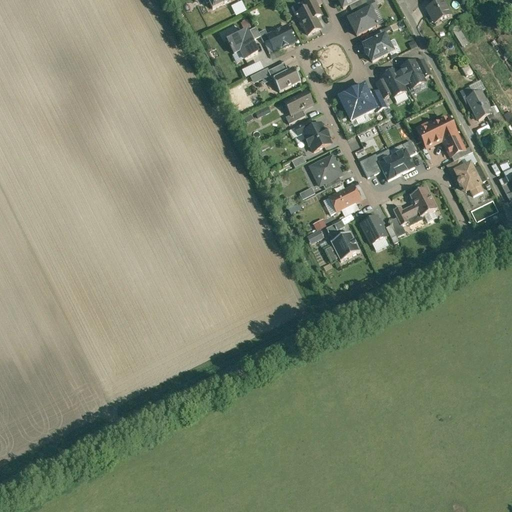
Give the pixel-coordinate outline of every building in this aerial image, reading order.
[(204,0),(207,6),(209,5),(210,5),(213,12),(230,3),(228,0),(204,0)] [(283,0),(287,9),(289,8),(287,5),(297,0),(298,0),(301,5),(311,0),(283,0)] [(361,0),(338,0),(344,11),(350,8),(363,1),(362,1),(361,0)] [(363,1),(350,8),(352,13),(358,10),(368,5),(365,0),(363,0),(362,1),(363,1)] [(322,17),(314,1),(307,4),(315,20),(322,17)] [(368,5),(358,10),(361,16),(371,11),(372,13),(377,10),(373,2),(368,5)] [(315,20),(307,4),(303,7),(306,12),(298,16),(301,23),(300,25),(302,30),(305,30),(308,37),(321,31),(315,20)] [(444,4),(427,13),(435,28),(451,20),(444,4)] [(361,16),(349,22),(357,38),(377,28),(377,29),(378,28),(378,27),(379,27),(372,13),(371,11),(361,16)] [(461,49),(468,45),(458,27),(451,31),(461,49)] [(269,39),(268,39),(270,43),(275,54),(295,44),(288,29),(269,39)] [(256,30),(250,33),(255,42),(261,39),(259,36),(256,30)] [(265,33),(259,36),(261,39),(264,46),(270,43),(268,39),(269,39),(265,33)] [(381,33),(365,41),(368,46),(384,38),(381,33)] [(248,35),(229,44),(231,50),(232,51),(235,57),(241,54),(245,62),(258,56),(248,35)] [(368,46),(365,48),(373,64),(390,55),(387,48),(389,47),(385,38),(384,38),(368,46)] [(414,42),(409,45),(412,51),(418,49),(414,42)] [(432,77),(425,63),(416,67),(423,81),(432,77)] [(414,64),(402,70),(405,74),(401,76),(407,87),(410,85),(413,91),(425,85),(423,81),(416,67),(414,64)] [(473,75),(467,66),(461,69),(467,78),(473,75)] [(246,79),(260,73),(258,68),(244,75),(246,79)] [(281,68),(268,74),(272,82),(273,82),(273,81),(285,75),(281,68)] [(285,75),(273,81),(273,82),(280,95),(301,84),(294,71),(285,75)] [(398,78),(395,73),(383,79),(385,83),(392,97),(394,101),(406,95),(403,88),(407,87),(401,76),(398,78)] [(259,75),(251,79),(254,86),(262,81),(259,75)] [(265,86),(269,93),(276,90),(272,83),(265,86)] [(385,83),(376,87),(379,94),(383,101),(392,97),(385,83)] [(365,88),(340,101),(352,124),(376,112),(377,112),(370,98),(365,88)] [(470,91),(462,95),(467,105),(469,104),(475,101),(473,98),(470,91)] [(379,94),(370,98),(377,112),(376,112),(378,115),(388,110),(383,101),(379,94)] [(492,116),(481,94),(473,98),(475,101),(469,104),(479,123),(492,116)] [(307,95),(286,106),(292,118),(303,113),(313,108),(307,95)] [(267,107),(254,112),(257,121),(270,116),(267,107)] [(303,113),(292,118),(286,121),(290,127),(306,119),(303,113)] [(254,114),(244,118),(246,125),(256,121),(254,114)] [(501,115),(489,121),(494,131),(506,125),(501,115)] [(448,121),(420,135),(428,150),(446,141),(448,145),(458,141),(448,121)] [(310,123),(295,131),(299,139),(304,136),(304,135),(314,130),(310,123)] [(314,130),(304,135),(304,136),(307,142),(306,142),(310,150),(311,149),(314,155),(331,147),(328,140),(329,140),(326,133),(324,133),(321,127),(314,130)] [(448,145),(445,147),(452,159),(464,153),(458,141),(448,145)] [(411,143),(403,147),(406,153),(409,159),(417,156),(411,143)] [(406,153),(379,166),(388,184),(415,170),(409,159),(406,153)] [(375,158),(369,161),(373,169),(379,166),(375,158)] [(333,159),(314,169),(318,177),(315,178),(320,189),(323,187),(329,184),(339,179),(342,178),(333,159)] [(302,160),(292,165),(295,171),(305,166),(302,160)] [(459,162),(448,168),(448,169),(452,177),(457,175),(456,174),(464,171),(460,163),(459,162)] [(464,171),(456,174),(457,175),(461,183),(459,184),(459,186),(459,187),(460,188),(461,188),(462,188),(463,188),(466,194),(470,192),(474,199),(484,194),(480,187),(470,167),(464,171)] [(509,168),(502,172),(504,177),(511,173),(509,168)] [(339,179),(329,184),(332,190),(342,185),(339,179)] [(329,184),(323,187),(326,193),(332,190),(329,184)] [(354,189),(330,201),(337,215),(342,213),(347,210),(356,206),(361,203),(354,189)] [(404,215),(401,209),(394,212),(398,221),(402,228),(409,225),(407,222),(419,216),(421,220),(425,218),(434,213),(437,212),(426,190),(410,198),(415,207),(408,211),(408,213),(404,215)] [(312,191),(300,197),(303,203),(315,197),(312,191)] [(356,206),(347,210),(351,217),(359,213),(356,206)] [(347,210),(342,213),(345,220),(351,217),(347,210)] [(434,213),(425,218),(428,225),(437,220),(434,213)] [(377,220),(362,228),(372,248),(387,241),(377,220)] [(392,228),(398,239),(405,235),(402,228),(398,221),(390,224),(392,228)] [(323,222),(313,226),(316,233),(326,228),(323,222)] [(335,228),(326,232),(330,238),(336,235),(338,234),(335,228)] [(386,231),(393,246),(400,243),(398,239),(392,228),(386,231)] [(320,234),(308,240),(312,248),(324,242),(320,234)] [(351,236),(339,242),(336,235),(330,238),(334,244),(332,245),(333,249),(340,262),(341,265),(360,255),(351,236)] [(333,249),(326,253),(332,266),(340,262),(333,249)]
